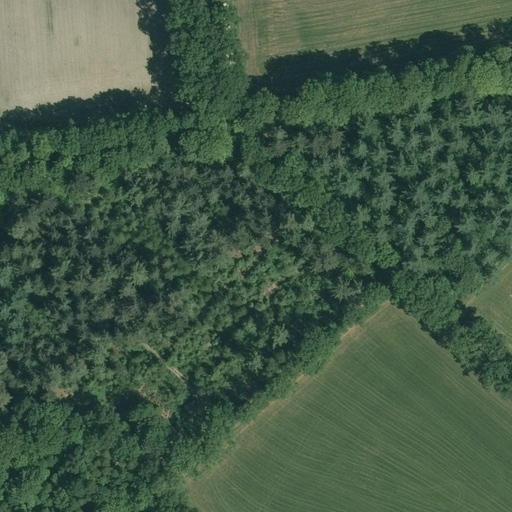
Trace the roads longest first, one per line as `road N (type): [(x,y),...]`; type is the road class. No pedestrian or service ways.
road 1 (unclassified): [(0,169),(511,78)]
road 2 (track): [(234,129),(226,0)]
